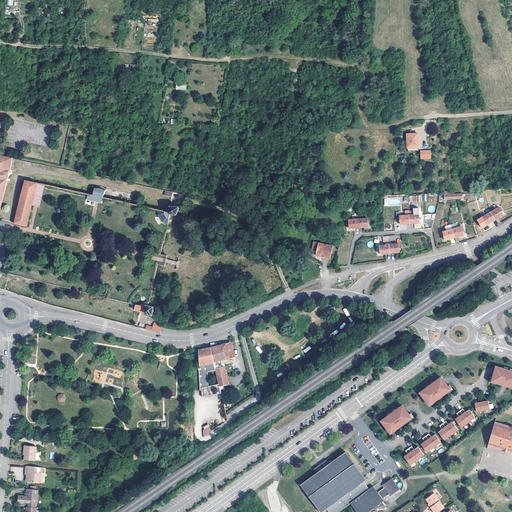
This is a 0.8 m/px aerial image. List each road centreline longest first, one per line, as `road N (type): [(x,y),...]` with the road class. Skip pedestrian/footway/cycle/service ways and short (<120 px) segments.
road 1 (track): [(427,117),(370,125),(359,105),(363,69),(345,61),(212,60),(0,40)]
road 2 (tertiary): [(24,315),(184,340),(325,292)]
road 3 (tertiary): [(205,511),(349,408)]
road 4 (residential): [(437,259),(424,230),(360,234),(347,277),(326,283),(325,292)]
road 5 (unclassified): [(10,329),(0,470)]
road 6 (residential): [(383,451),(466,393),(489,393)]
